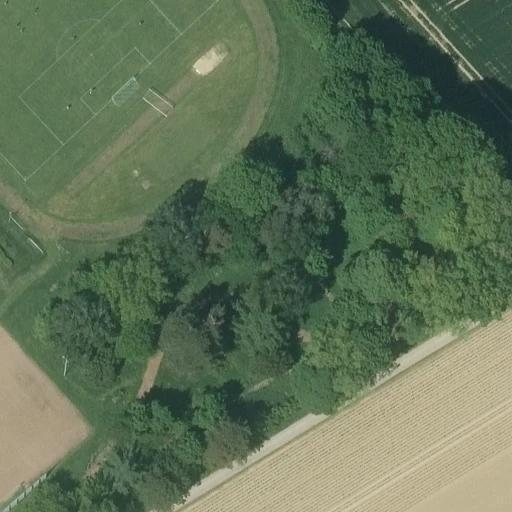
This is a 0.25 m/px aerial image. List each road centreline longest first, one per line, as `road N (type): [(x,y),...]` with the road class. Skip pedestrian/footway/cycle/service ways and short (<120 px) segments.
road 1 (track): [(170,511),(511,298)]
road 2 (track): [(314,0),(511,216)]
